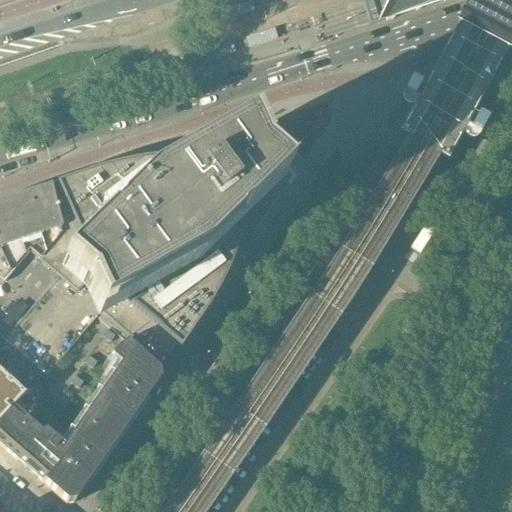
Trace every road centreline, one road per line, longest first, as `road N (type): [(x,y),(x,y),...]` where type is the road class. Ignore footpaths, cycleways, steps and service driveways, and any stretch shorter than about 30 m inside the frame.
road 1 (residential): [(232,511),(394,279),(392,265),(340,235),(329,239),(149,511)]
road 2 (secondary): [(0,160),(467,16)]
road 3 (secondary): [(511,302),(449,511)]
road 4 (secondary): [(140,0),(0,43)]
